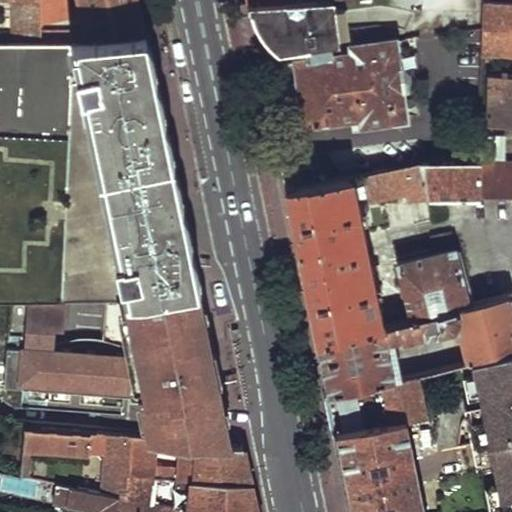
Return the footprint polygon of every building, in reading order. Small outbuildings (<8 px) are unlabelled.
[(13,0),(14,39),(41,38),(40,24),(40,13),(38,0),(13,0)] [(38,0),(40,13),(64,12),(63,0),(38,0)] [(40,24),(41,38),(71,38),(147,36),(138,0),(75,0),(80,23),(40,24)] [(306,48),(307,56),(333,53),(332,43),(344,41),(344,36),(351,35),(346,7),(339,7),(338,0),(332,0),(312,1),(248,4),(250,14),(257,14),(261,27),(269,38),(278,48),(284,51),(306,48)] [(511,4),(484,3),(483,54),(511,54),(511,4)] [(71,38),(112,297),(155,297),(199,290),(181,201),(166,128),(152,65),(147,36),(71,38)] [(350,51),(333,53),(307,56),(293,58),(303,126),(358,116),(360,124),(408,116),(398,37),(349,43),(350,51)] [(112,297),(71,38),(41,38),(14,39),(0,39),(0,298),(16,299),(62,298),(71,298),(112,297)] [(511,75),(487,74),(485,123),(493,123),(511,124),(511,75)] [(480,123),(478,161),(478,162),(492,161),(493,123),(485,123),(480,123)] [(419,161),(428,192),(428,194),(478,194),(478,162),(478,161),(422,161),(422,160),(419,161)] [(401,163),(405,190),(406,193),(428,192),(419,161),(401,163)] [(478,162),(478,194),(511,194),(511,161),(492,161),(478,162)] [(364,170),(368,197),(405,190),(401,163),(364,170)] [(282,169),(286,186),(321,179),(318,166),(313,167),(311,164),(282,169)] [(301,263),(317,342),(383,325),(376,292),(381,291),(381,288),(384,288),(382,284),(380,285),(379,283),(374,285),(372,275),(362,229),(360,219),(365,218),(366,218),(366,214),(368,213),(367,204),(357,206),(356,200),(368,197),(364,170),(321,179),(286,186),(301,263)] [(394,263),(408,319),(469,304),(451,230),(431,235),(435,252),(394,263)] [(163,342),(208,335),(207,328),(200,297),(199,290),(155,297),(163,342)] [(323,367),(328,394),(393,378),(384,336),(396,334),(400,332),(400,338),(451,324),(458,327),(465,361),(511,349),(511,292),(469,304),(408,319),(383,325),(317,342),(323,367)] [(153,415),(150,439),(156,439),(183,443),(173,397),(177,397),(163,342),(155,297),(112,297),(105,352),(56,347),(58,324),(62,298),(16,299),(10,340),(19,340),(18,347),(9,347),(4,384),(149,397),(153,415)] [(71,298),(62,298),(58,324),(68,324),(71,298)] [(384,336),(393,378),(405,375),(396,334),(384,336)] [(177,397),(220,390),(214,363),(208,335),(163,342),(177,397)] [(511,511),(511,349),(465,361),(461,362),(478,447),(490,444),(494,470),(499,492),(504,511),(503,511),(511,511)] [(332,412),(336,433),(406,422),(428,418),(419,372),(405,375),(393,378),(328,394),(332,412)] [(183,443),(185,449),(233,448),(225,415),(220,390),(177,397),(173,397),(183,443)] [(348,490),(352,511),(423,511),(406,422),(336,433),(348,490)] [(29,424),(20,476),(26,477),(31,446),(89,452),(90,444),(104,447),(100,491),(128,497),(130,470),(154,475),(155,456),(156,439),(150,439),(29,424)] [(196,483),(252,482),(248,465),(244,448),(233,448),(185,449),(183,443),(156,439),(155,456),(197,462),(196,483)] [(494,470),(490,444),(478,447),(474,448),(479,473),(494,470)] [(130,470),(128,497),(152,502),(154,480),(161,481),(161,477),(154,475),(130,470)] [(54,482),(50,499),(97,510),(96,511),(177,511),(179,507),(152,502),(128,497),(100,491),(54,482)] [(192,483),(190,509),(207,511),(258,511),(257,502),(252,482),(196,483),(192,483)] [(486,494),(488,511),(503,511),(504,511),(499,492),(486,494)]
